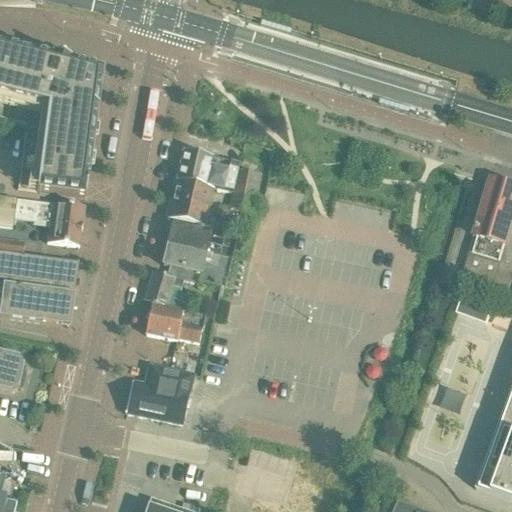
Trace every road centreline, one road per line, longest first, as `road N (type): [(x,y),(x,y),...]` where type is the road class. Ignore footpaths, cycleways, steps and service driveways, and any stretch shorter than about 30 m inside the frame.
road 1 (tertiary): [(57,511),(164,18)]
road 2 (residential): [(164,18),(511,121)]
